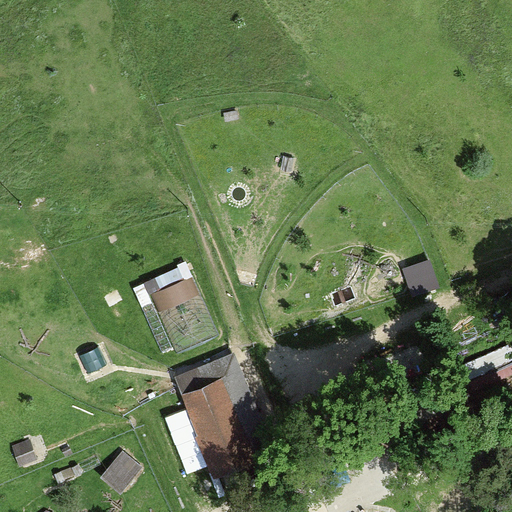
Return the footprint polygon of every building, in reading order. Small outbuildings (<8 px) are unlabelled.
[(430,261),(403,270),(412,296),(439,287),(430,261)] [(198,294),(186,266),(133,289),(141,307),(153,301),(157,311),(198,294)] [(81,357),(87,372),(106,364),(100,349),(81,357)] [(238,417),(222,380),(186,395),(215,470),(271,447),(255,410),(238,417)] [(29,440),(13,446),(21,465),(36,460),(29,440)] [(142,467),(123,452),(103,477),(122,492),(142,467)]
